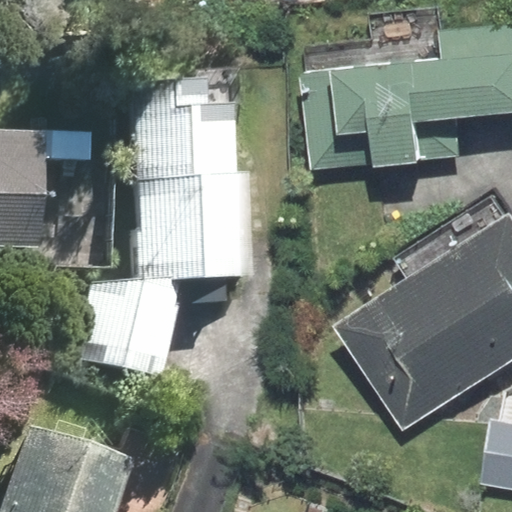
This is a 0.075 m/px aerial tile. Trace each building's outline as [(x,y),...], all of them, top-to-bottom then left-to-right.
[(455,62),(312,67),(315,171),(436,167),(434,117),(511,114),(511,33),(454,35),(455,62)] [(132,84),(132,100),(134,274),(244,274),(244,175),(225,175),(224,101),(202,101),(202,83),(132,84)] [(90,137),(0,133),(0,247),(35,249),(39,157),(89,159),(90,137)] [(415,430),(511,367),(511,192),(412,256),(416,262),(369,293),(379,308),(349,327),(415,430)] [(177,291),(88,280),(77,363),(166,374),(177,291)] [(114,511),(131,457),(21,424),(0,492),(0,511),(114,511)]
